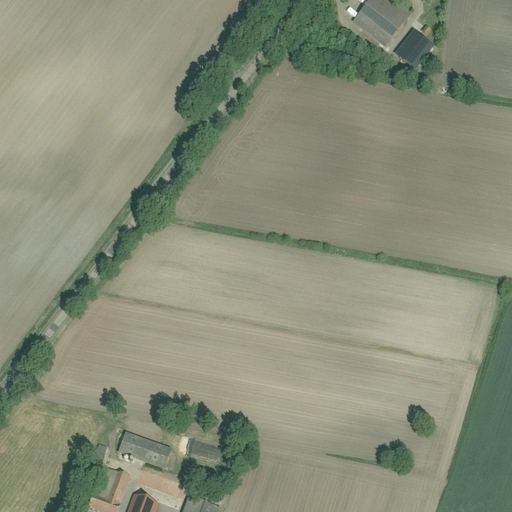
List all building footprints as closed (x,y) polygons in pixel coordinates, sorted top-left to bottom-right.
[(412,15),(393,0),(375,0),(357,24),(387,47),(412,15)] [(417,32),(399,55),(419,71),(437,48),(417,32)] [(173,450),(128,434),(121,454),(166,470),(173,450)] [(96,461),(104,462),(107,447),(99,445),(96,461)] [(105,468),(91,508),(102,511),(119,511),(132,477),(105,468)] [(196,470),(193,481),(198,483),(201,472),(196,470)] [(194,487),(185,511),(217,511),(223,496),(194,487)] [(157,511),(160,505),(136,496),(130,511),(157,511)]
